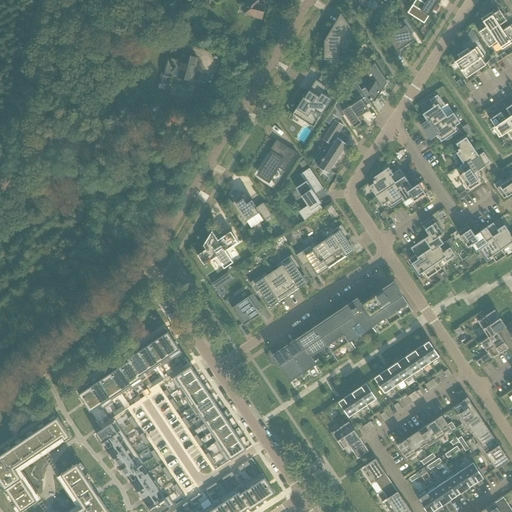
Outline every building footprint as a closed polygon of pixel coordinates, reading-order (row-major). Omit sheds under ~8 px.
[(253,16),(253,17),(262,20),(265,7),(257,4),(258,0),(247,0),(244,14),(253,16)] [(409,11),(408,13),(424,23),(431,12),(432,12),(434,10),(433,9),(438,0),(415,0),(409,10),(409,11)] [(490,12),(481,19),(486,27),(487,27),(490,32),(490,31),(499,25),(506,21),(502,15),(500,11),(499,10),(498,11),(495,13),(492,15),(490,12)] [(327,59),(339,60),(339,58),(339,48),(348,33),(351,28),(349,26),(341,14),(337,19),(338,20),(324,41),(324,59),(327,59)] [(486,27),(478,32),(489,47),(496,42),(493,37),(494,36),(503,30),(501,28),(499,25),(490,31),(490,32),(487,27),(486,27)] [(396,32),(387,38),(397,52),(415,40),(405,26),(398,30),(396,32)] [(494,36),(493,37),(496,42),(497,42),(502,50),(511,43),(510,41),(511,39),(511,29),(510,26),(503,30),(494,36)] [(468,48),(462,51),(463,52),(474,69),(475,71),(476,72),(476,71),(480,69),(486,65),(481,58),(483,56),(477,47),(470,51),(468,49),(468,48)] [(459,59),(455,62),(466,78),(472,74),(475,72),(476,72),(475,71),(474,69),(463,52),(462,51),(457,55),(459,59)] [(170,84),(186,88),(189,80),(191,80),(197,59),(183,55),(182,61),(168,57),(163,76),(172,78),(170,84)] [(373,82),(365,88),(374,102),(381,92),(387,82),(374,63),(367,74),(373,82)] [(293,114),(293,115),(296,109),(307,116),(304,121),(313,126),(313,127),(314,127),(331,99),(322,94),(329,84),(327,82),(327,81),(322,73),(317,81),(316,80),(304,98),(303,97),(293,114)] [(197,87),(193,101),(201,103),(205,89),(197,87)] [(350,106),(342,111),(354,128),(361,123),(360,121),(364,118),(362,115),(369,110),(366,106),(369,104),(362,93),(357,96),(360,100),(350,106)] [(447,118),(447,117),(441,108),(445,106),(437,95),(429,100),(434,107),(422,114),(427,121),(420,125),(425,132),(447,118)] [(491,118),(490,119),(491,121),(493,123),(495,126),(492,128),(499,137),(507,132),(511,129),(505,119),(500,112),(494,116),(491,118)] [(447,118),(425,132),(430,140),(436,135),(441,142),(449,136),(450,138),(457,133),(456,131),(458,130),(455,126),(460,123),(453,113),(447,117),(447,118)] [(336,137),(343,125),(335,120),(322,139),(332,146),(324,158),(323,158),(321,160),(322,161),(318,167),(328,173),(347,144),(336,137)] [(456,153),(455,155),(459,161),(461,160),(463,163),(470,159),(478,171),(490,162),(483,152),(478,156),(466,137),(456,144),(459,149),(455,152),(456,153)] [(275,142),(268,152),(271,154),(258,175),(263,178),(263,179),(267,181),(267,182),(268,183),(277,167),(285,172),(297,153),(284,145),(283,147),(275,142)] [(469,190),(480,183),(473,174),(478,171),(470,159),(463,163),(459,166),(463,172),(462,173),(462,174),(459,176),(469,190)] [(376,196),(404,177),(399,169),(393,174),(388,167),(371,179),(374,183),(369,186),(376,196)] [(299,212),(304,220),(322,209),(319,204),(321,203),(315,194),(323,189),(309,168),(300,174),(305,182),(296,188),(308,206),(299,212)] [(404,177),(376,196),(382,205),(387,202),(390,207),(391,206),(392,207),(399,202),(398,200),(401,198),(402,198),(397,191),(409,183),(404,177)] [(511,179),(511,178),(497,188),(504,199),(511,193),(511,179)] [(402,198),(401,198),(404,202),(410,198),(411,200),(412,199),(414,202),(429,192),(422,182),(412,188),(409,183),(397,191),(402,198)] [(465,190),(459,195),(462,199),(468,195),(465,190)] [(265,221),(273,216),(264,202),(255,208),(254,207),(255,206),(252,200),(250,201),(245,194),(232,203),(245,222),(259,212),(265,221)] [(429,236),(424,239),(432,250),(439,245),(439,246),(443,243),(439,237),(443,234),(433,219),(423,226),(429,236)] [(501,250),(510,244),(511,246),(511,236),(504,225),(498,230),(493,223),(486,228),(501,250)] [(344,237),(348,235),(341,225),(337,228),(339,231),(322,242),(322,244),(332,258),(336,263),(354,251),(344,237)] [(480,249),(487,244),(479,232),(474,235),(468,226),(458,233),(468,248),(470,246),(471,246),(472,245),(476,251),(480,249)] [(486,228),(479,232),(487,244),(480,249),(483,252),(481,253),(485,260),(487,259),(488,261),(492,258),(496,263),(506,256),(501,250),(486,228)] [(206,249),(197,255),(204,265),(216,257),(224,269),(233,262),(225,251),(238,242),(230,232),(218,240),(212,231),(203,246),(206,249)] [(437,263),(443,258),(446,262),(455,256),(450,248),(443,252),(439,246),(439,245),(432,250),(424,239),(418,243),(433,266),(437,263)] [(303,266),(309,262),(318,275),(336,263),(332,258),(322,244),(322,242),(304,254),(302,251),(296,255),(303,266)] [(415,255),(409,259),(414,268),(413,269),(417,276),(419,275),(420,276),(424,274),(427,278),(435,273),(437,272),(441,269),(437,263),(433,266),(418,243),(410,248),(415,255)] [(299,266),(294,259),(293,258),(273,272),(288,295),(306,283),(296,268),(299,266)] [(273,272),(252,286),(256,293),(257,293),(259,291),(270,307),(288,295),(273,272)] [(212,284),(220,296),(221,296),(227,292),(219,279),(218,279),(212,284)] [(269,356),(269,357),(270,357),(270,358),(272,361),(273,362),(276,360),(296,390),(322,373),(316,365),(345,346),(350,354),(354,351),(349,343),(374,327),(379,334),(391,326),(385,318),(390,315),(396,311),(402,319),(411,313),(413,312),(394,284),(383,291),(377,295),(372,298),(361,305),(357,300),(352,303),(277,353),(276,353),(276,352),(275,352),(274,352),(273,352),(272,352),(271,352),(271,353),(270,353),(270,354),(269,355),(269,356)] [(233,308),(244,325),(261,314),(255,305),(260,302),(254,294),(233,308)] [(506,327),(505,326),(494,310),(478,321),(488,337),(489,337),(497,332),(498,332),(506,327)] [(458,335),(463,332),(459,327),(454,330),(458,335)] [(168,332),(157,339),(171,360),(182,353),(168,332)] [(498,332),(497,332),(489,337),(488,337),(480,343),(492,359),(508,348),(498,332)] [(157,339),(147,346),(160,365),(161,367),(171,360),(157,339)] [(430,363),(439,356),(429,341),(419,347),(430,363)] [(147,346),(137,352),(149,370),(148,370),(150,372),(160,365),(147,346)] [(430,363),(419,347),(410,353),(421,369),(430,363)] [(137,352),(127,359),(128,361),(139,376),(148,370),(149,370),(137,352)] [(421,369),(410,353),(401,359),(412,375),(421,369)] [(412,375),(401,359),(392,365),(403,381),(412,375)] [(479,367),(484,364),(480,359),(476,362),(479,367)] [(128,361),(119,368),(131,387),(132,389),(143,382),(139,376),(128,361)] [(403,381),(392,365),(383,372),(394,387),(403,381)] [(190,366),(171,379),(178,390),(180,388),(197,376),(190,366)] [(119,368),(109,374),(122,394),(131,387),(119,368)] [(448,379),(452,376),(448,370),(443,372),(448,379)] [(394,387),(383,372),(374,378),(384,393),(394,387)] [(109,374),(99,381),(112,400),(122,394),(109,374)] [(197,376),(180,388),(186,397),(203,385),(197,376)] [(434,388),(438,385),(434,379),(429,382),(434,388)] [(99,381),(89,388),(100,405),(102,409),(113,402),(112,400),(99,381)] [(429,391),(434,388),(429,382),(425,385),(429,391)] [(367,405),(376,399),(366,383),(357,389),(367,405)] [(186,397),(184,398),(190,407),(209,394),(203,385),(186,397)] [(89,388),(78,395),(90,412),(100,405),(89,388)] [(137,395),(138,396),(140,400),(150,393),(147,388),(137,395)] [(358,411),(367,405),(357,389),(347,396),(358,411)] [(416,400),(420,397),(416,391),(411,394),(416,400)] [(209,394),(190,407),(196,417),(198,415),(215,403),(209,394)] [(411,403),(416,400),(411,394),(407,397),(411,403)] [(358,411),(347,396),(338,402),(349,417),(358,411)] [(462,424),(477,413),(469,401),(470,401),(467,398),(462,401),(463,402),(454,407),(459,414),(457,415),(462,424)] [(215,403),(198,415),(204,424),(221,412),(215,403)] [(398,412),(402,409),(398,403),(393,406),(398,412)] [(221,412),(204,424),(210,433),(227,421),(221,412)] [(384,421),(389,418),(385,412),(380,415),(384,421)] [(477,413),(462,424),(468,432),(470,430),(474,436),(487,428),(477,413)] [(437,441),(445,435),(443,433),(450,428),(448,425),(442,416),(427,426),(437,441)] [(57,417),(0,455),(0,480),(5,487),(4,488),(20,511),(37,501),(21,477),(20,478),(14,469),(62,437),(65,440),(70,437),(57,417)] [(115,421),(96,434),(102,443),(121,430),(115,421)] [(227,421),(210,433),(216,441),(216,442),(233,430),(227,421)] [(371,430),(375,427),(371,421),(367,424),(371,430)] [(359,438),(348,422),(332,433),(343,450),(359,438)] [(367,433),(371,430),(367,424),(362,427),(367,433)] [(437,441),(427,426),(412,436),(420,448),(427,444),(429,446),(437,441)] [(483,454),(498,444),(487,428),(474,436),(478,443),(476,444),(483,454)] [(121,430),(102,443),(105,448),(107,451),(127,439),(121,430)] [(216,441),(214,443),(220,452),(239,439),(233,430),(216,442),(216,441)] [(420,448),(412,436),(397,445),(407,461),(416,455),(414,452),(420,448)] [(127,439),(107,451),(113,460),(132,447),(127,439)] [(239,439),(220,452),(227,462),(246,449),(239,439)] [(498,444),(483,454),(489,464),(492,462),(496,469),(509,461),(498,444)] [(354,453),(357,459),(368,451),(364,446),(354,453)] [(132,447),(113,460),(119,468),(138,455),(132,447)] [(138,455),(119,468),(125,477),(127,476),(126,476),(142,465),(142,466),(144,464),(138,455)] [(386,475),(375,459),(360,469),(371,485),(386,475)] [(474,484),(483,478),(473,463),(464,469),(474,484)] [(108,511),(98,495),(97,496),(92,489),(93,488),(77,464),(60,475),(77,499),(78,498),(83,507),(75,511),(108,511)] [(142,465),(126,476),(127,476),(132,484),(147,474),(142,466),(142,465)] [(455,475),(465,490),(474,484),(464,469),(455,475)] [(452,471),(443,477),(445,481),(456,496),(465,490),(455,475),(452,471)] [(147,474),(132,484),(138,493),(153,483),(153,482),(147,474)] [(262,474),(253,480),(266,499),(275,493),(262,474)] [(153,483),(138,493),(143,501),(159,491),(161,490),(155,480),(153,482),(153,483)] [(245,485),(244,485),(247,489),(248,489),(258,504),(266,499),(253,480),(245,485)] [(389,480),(379,486),(382,490),(391,483),(389,480)] [(445,481),(436,487),(447,502),(456,496),(445,481)] [(433,482),(424,489),(427,493),(438,508),(447,502),(436,487),(437,487),(433,482)] [(384,494),(394,487),(391,483),(382,490),(384,494)] [(236,488),(228,494),(239,511),(242,511),(248,508),(240,494),(236,488)] [(240,494),(248,508),(249,510),(258,504),(248,489),(247,489),(240,494)] [(424,489),(415,495),(418,499),(426,511),(432,511),(438,508),(427,493),(424,489)] [(159,491),(143,501),(149,509),(164,499),(159,491)] [(382,502),(389,511),(400,511),(408,507),(397,492),(382,502)] [(220,499),(219,499),(220,501),(221,501),(228,511),(239,511),(228,494),(220,499)] [(164,499),(149,509),(150,511),(164,511),(174,505),(168,496),(164,499)] [(213,506),(216,511),(228,511),(221,501),(220,501),(213,506)] [(481,511),(511,511),(511,510),(509,505),(499,511),(494,503),(481,511)]
